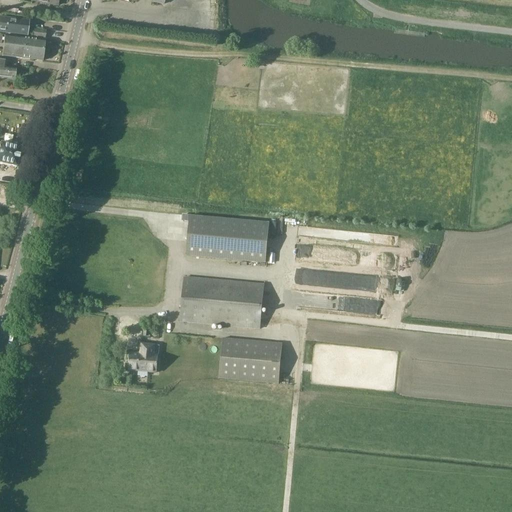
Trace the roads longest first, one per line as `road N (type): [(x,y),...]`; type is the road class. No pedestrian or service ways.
road 1 (track): [(511,78),(75,39)]
road 2 (track): [(511,338),(304,316),(286,511)]
road 3 (secondary): [(0,329),(84,0)]
road 4 (unclassified): [(511,33),(392,17),(360,0)]
